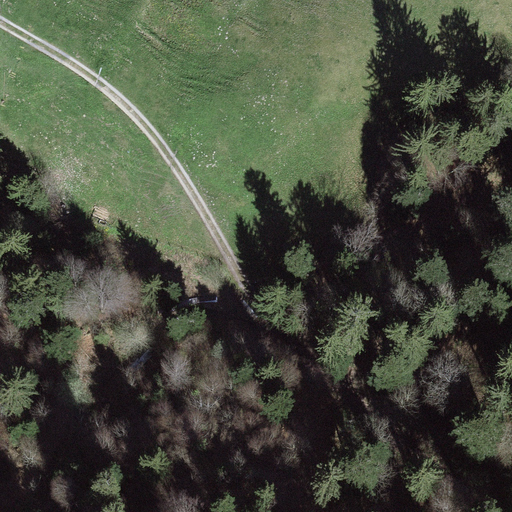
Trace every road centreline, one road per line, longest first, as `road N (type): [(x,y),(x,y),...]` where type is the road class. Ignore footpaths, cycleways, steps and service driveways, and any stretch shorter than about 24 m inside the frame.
road 1 (track): [(511,511),(322,381),(289,346),(158,141),(103,85),(0,21)]
road 2 (track): [(35,511),(79,424),(168,319),(223,318),(289,346)]
